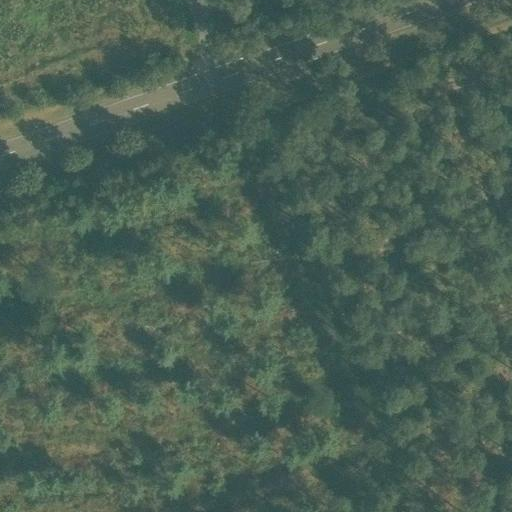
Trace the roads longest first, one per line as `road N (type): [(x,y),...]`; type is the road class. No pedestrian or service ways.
road 1 (secondary): [(229,79),(0,160)]
road 2 (secondary): [(457,0),(229,79)]
